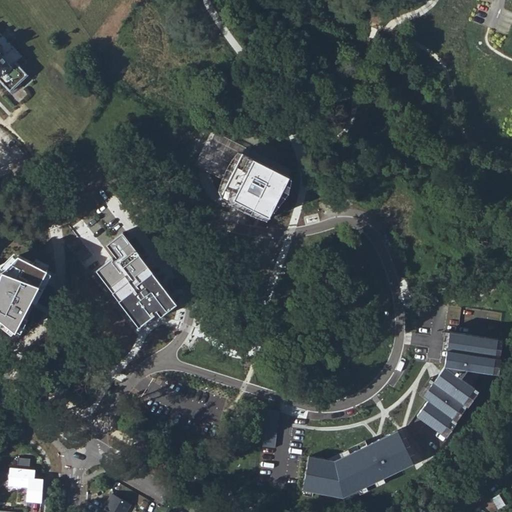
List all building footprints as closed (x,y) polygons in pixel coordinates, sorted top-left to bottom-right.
[(0,81),(10,92),(29,75),(15,61),(11,65),(0,54),(3,49),(0,45),(0,81)] [(266,225),(287,183),(240,158),(247,148),(211,130),(190,165),(221,179),(215,194),(230,203),(229,205),(266,225)] [(121,257),(101,271),(146,326),(184,305),(127,233),(111,245),(121,257)] [(0,324),(19,339),(55,271),(19,254),(0,265),(0,324)] [(451,358),(418,412),(446,431),(482,378),(476,375),(484,369),(499,373),(503,337),(445,331),(451,358)] [(338,454),(308,450),(302,496),(363,501),(372,489),(417,459),(411,441),(401,424),(338,454)] [(277,482),(280,451),(264,449),(261,481),(277,482)] [(19,468),(12,468),(11,485),(25,486),(25,483),(31,483),(29,499),(44,500),(46,479),(36,478),(37,470),(31,469),(32,458),(20,457),(19,468)] [(104,502),(100,509),(105,511),(125,511),(131,504),(112,493),(106,503),(104,502)] [(501,497),(494,499),(497,510),(505,507),(501,497)]
